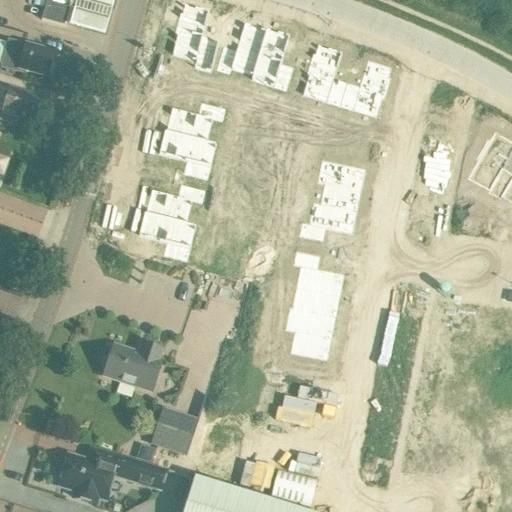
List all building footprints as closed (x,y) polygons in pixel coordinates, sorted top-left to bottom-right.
[(69,9),(64,27),(105,38),(115,0),(76,0),(73,10),(69,9)] [(64,27),(69,9),(46,3),(41,20),(64,27)] [(176,38),(171,57),(195,63),(193,70),(211,74),(213,67),(219,43),(202,39),(209,12),(184,6),(181,16),(179,15),(174,37),(176,38)] [(223,47),(216,71),(229,75),(230,71),(251,77),(252,77),(266,32),(265,31),(243,25),(235,51),(223,47)] [(251,77),(250,82),(286,93),(293,69),(281,65),(290,37),(266,30),(265,31),(266,32),(252,77),(251,77)] [(46,79),(53,53),(8,41),(1,70),(19,75),(20,72),(46,79)] [(307,78),(302,97),(339,108),(346,84),(334,80),(342,54),(317,46),(314,56),(312,55),(305,77),(307,78)] [(346,84),(339,108),(376,119),(382,100),(384,101),(391,79),(389,78),(392,69),(367,61),(359,88),(346,84)] [(0,126),(12,130),(15,120),(33,126),(37,114),(40,112),(42,105),(40,102),(41,100),(8,91),(3,108),(0,106),(0,126)] [(165,132),(165,133),(207,143),(207,142),(212,121),(222,123),(225,110),(201,104),(197,117),(171,110),(165,132)] [(164,132),(158,156),(186,163),(183,175),(207,181),(216,145),(207,142),(207,143),(165,133),(165,132),(164,132)] [(478,161),(467,178),(489,191),(488,193),(500,200),(501,198),(511,179),(511,175),(503,170),(511,154),(511,143),(494,133),(489,142),(487,140),(476,160),(478,161)] [(0,179),(10,154),(0,150),(0,179)] [(259,160),(256,171),(264,173),(267,161),(259,160)] [(321,161),(316,184),(323,186),(324,185),(361,192),(361,193),(365,173),(365,170),(321,161)] [(256,172),(254,184),(262,185),(264,174),(256,172)] [(511,179),(501,198),(511,204),(511,179)] [(320,205),(319,206),(357,213),(361,193),(361,192),(324,185),(323,186),(320,205)] [(145,214),(145,215),(186,225),(187,224),(192,202),(201,205),(205,192),(180,186),(177,198),(150,192),(145,214)] [(301,224),(298,238),(323,243),(326,230),(352,236),(357,213),(319,206),(320,205),(313,204),(308,225),(301,224)] [(143,213),(137,237),(166,244),(162,257),(187,263),(196,226),(187,224),(186,225),(145,215),(145,214),(143,213)] [(475,215),(466,230),(480,233),(486,222),(475,215)] [(249,239),(247,250),(254,252),(257,240),(249,239)] [(295,252),(292,266),(300,268),(295,289),(340,298),(344,275),(317,270),(320,257),(295,252)] [(130,268),(123,293),(150,301),(148,307),(167,313),(176,283),(201,291),(206,274),(171,264),(167,279),(130,268)] [(291,309),(291,310),(336,319),(340,298),(295,289),(291,309)] [(289,308),(284,331),(294,333),(294,332),(331,340),(336,319),(291,310),(291,309),(289,308)] [(243,310),(240,322),(248,323),(250,311),(243,310)] [(294,333),(289,354),(327,362),(331,340),(294,332),(294,333)] [(113,348),(103,378),(145,392),(150,393),(154,379),(160,363),(158,362),(161,353),(141,346),(138,356),(113,348)] [(312,389),(308,404),(342,413),(346,398),(312,389)] [(162,411),(150,445),(183,456),(195,422),(162,411)] [(61,480),(59,488),(75,493),(73,499),(96,506),(98,500),(105,502),(112,478),(130,484),(159,493),(161,487),(165,474),(105,455),(90,450),(86,463),(68,457),(66,465),(62,468),(60,471),(60,476),(61,480)] [(295,511),(192,480),(182,511),(295,511)]
